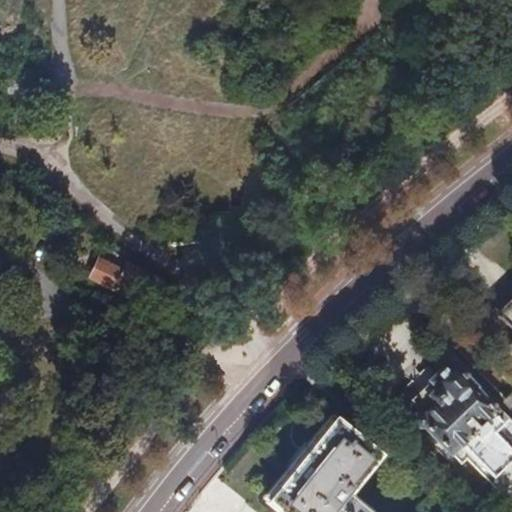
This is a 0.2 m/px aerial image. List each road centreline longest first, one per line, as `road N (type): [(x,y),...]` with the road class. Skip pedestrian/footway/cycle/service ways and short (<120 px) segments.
road 1 (unknown): [(85,511),(239,330),(350,223),(511,98)]
road 2 (unclassified): [(511,152),(355,284),(190,454),(145,511)]
